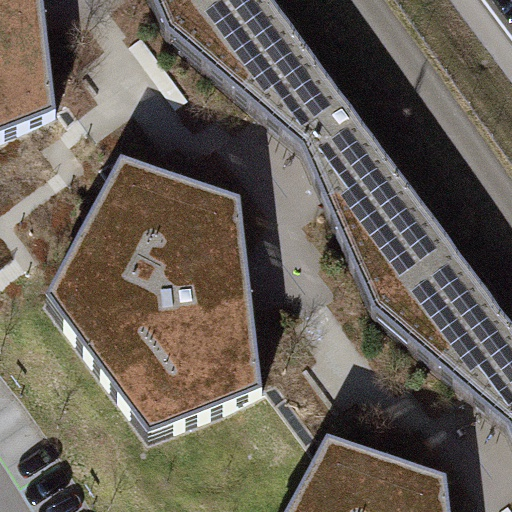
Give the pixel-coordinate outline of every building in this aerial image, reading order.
[(42,0),(0,0),(0,145),(56,122),(42,0)] [(145,0),(167,49),(232,0),(145,0)] [(303,166),(374,328),(457,264),(260,0),(232,0),(167,49),(303,166)] [(240,212),(122,171),(46,308),(150,447),(261,403),(240,212)] [(509,444),(511,451),(511,338),(457,264),(374,328),(509,444)] [(448,511),(446,490),(328,449),(293,511),(448,511)]
